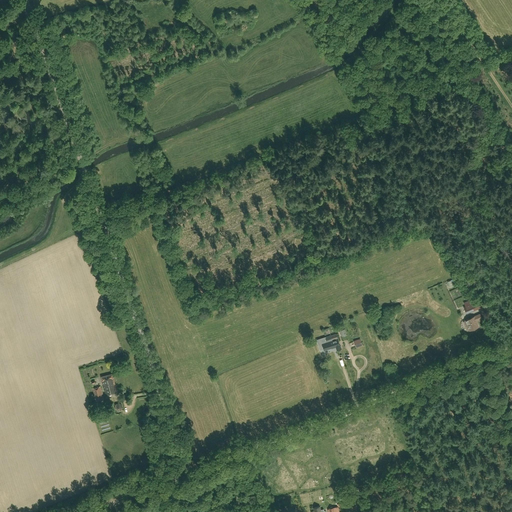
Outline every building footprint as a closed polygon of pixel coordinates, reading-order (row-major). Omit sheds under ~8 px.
[(467,290),(473,288),(469,280),(470,279),(468,276),(462,279),(467,290)] [(464,297),(466,301),(463,302),(464,306),(474,303),(471,295),(464,297)] [(464,307),(467,313),(482,307),(479,301),(464,307)] [(479,326),(477,324),(476,321),(483,318),(481,313),(466,320),(470,330),(479,326)] [(337,333),(330,336),(331,338),(332,338),(334,345),(335,345),(335,347),(336,347),(337,350),(341,349),(337,333)] [(331,338),(330,336),(326,337),(327,342),(322,343),(325,350),(331,348),(332,349),(335,347),(335,345),(334,345),(332,338),(331,338)] [(360,338),(354,341),(357,347),(363,345),(360,338)] [(113,378),(112,374),(101,377),(106,395),(117,392),(113,378)] [(101,387),(93,389),(96,401),(104,399),(101,387)] [(113,403),(115,411),(122,409),(120,401),(113,403)]
